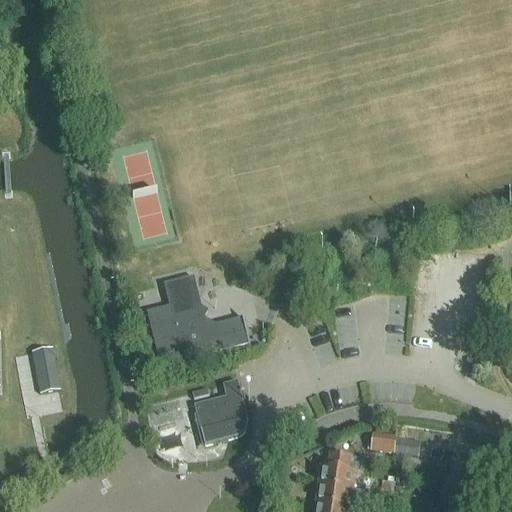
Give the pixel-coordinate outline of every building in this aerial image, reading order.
[(147,315),(160,369),(213,356),(248,347),(248,349),(249,349),(245,329),(242,319),(241,319),(242,321),(215,328),(213,328),(214,332),(207,334),(203,321),(203,320),(208,314),(201,309),(193,279),(164,287),(170,310),(147,315)] [(61,391),(56,365),(53,350),(32,354),(39,395),(61,391)] [(248,424),(241,396),(238,383),(223,387),(226,400),(194,409),(201,433),(205,449),(240,440),(243,438),(245,435),(247,431),(248,428),(248,424)] [(209,399),(207,392),(192,396),(194,403),(209,399)] [(398,439),(373,435),(370,455),(395,458),(395,456),(397,441),(398,439)] [(397,441),(395,456),(418,460),(420,445),(397,441)] [(318,489),(353,493),(355,475),(354,475),(355,467),(350,466),(350,460),(330,457),(328,471),(320,470),(318,489)] [(459,473),(457,488),(467,489),(469,474),(459,473)] [(457,488),(455,502),(464,504),(467,489),(457,488)] [(353,493),(318,489),(315,508),(348,511),(349,511),(351,502),(366,504),(368,496),(353,493)]
